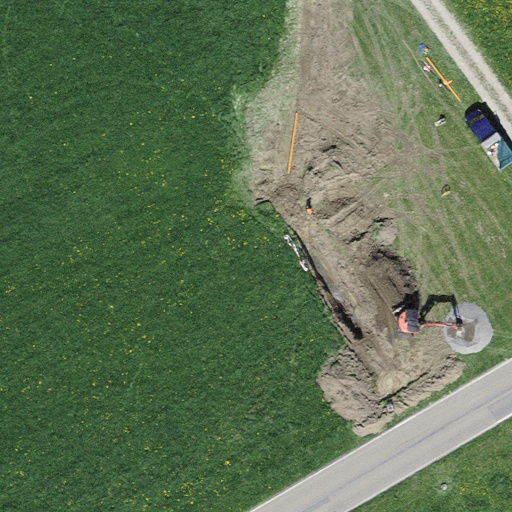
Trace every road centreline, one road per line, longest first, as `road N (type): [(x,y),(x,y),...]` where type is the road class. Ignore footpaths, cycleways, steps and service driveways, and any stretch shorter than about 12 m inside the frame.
road 1 (tertiary): [(300,511),(511,386)]
road 2 (track): [(427,0),(511,119)]
